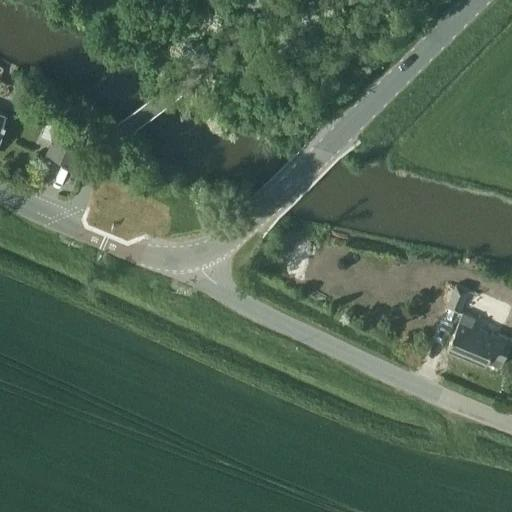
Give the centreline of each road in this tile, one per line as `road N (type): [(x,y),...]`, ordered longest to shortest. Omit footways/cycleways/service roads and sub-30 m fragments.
road 1 (tertiary): [(194,255),(255,215),(475,0)]
road 2 (unclassified): [(511,424),(278,321),(203,275),(194,255)]
road 3 (tertiary): [(194,255),(153,253),(0,192)]
